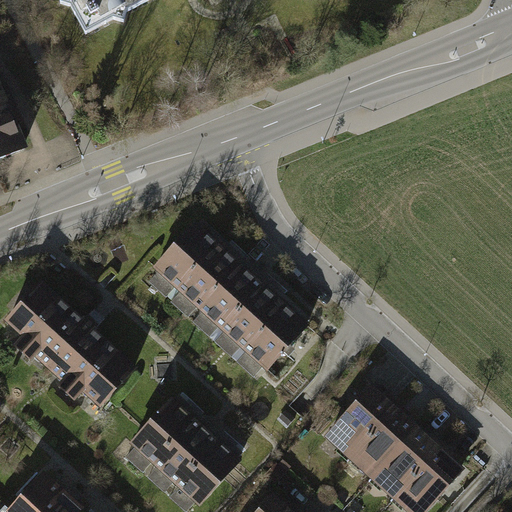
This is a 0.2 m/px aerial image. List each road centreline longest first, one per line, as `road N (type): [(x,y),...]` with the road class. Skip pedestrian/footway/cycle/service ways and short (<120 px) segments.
road 1 (residential): [(237,137),(280,234),(511,449)]
road 2 (tertiary): [(511,25),(237,137)]
road 3 (tertiary): [(237,137),(0,232)]
